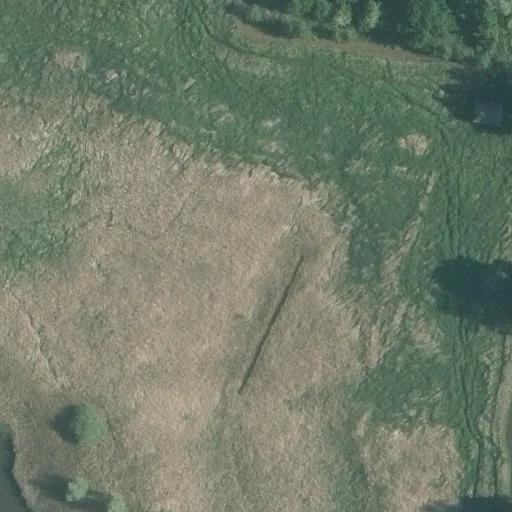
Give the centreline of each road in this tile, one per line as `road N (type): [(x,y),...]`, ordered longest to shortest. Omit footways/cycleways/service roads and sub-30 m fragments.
road 1 (track): [(224,0),(232,52),(438,81),(453,96),(453,137),(486,147),(511,144)]
road 2 (track): [(511,296),(491,453),(495,511)]
